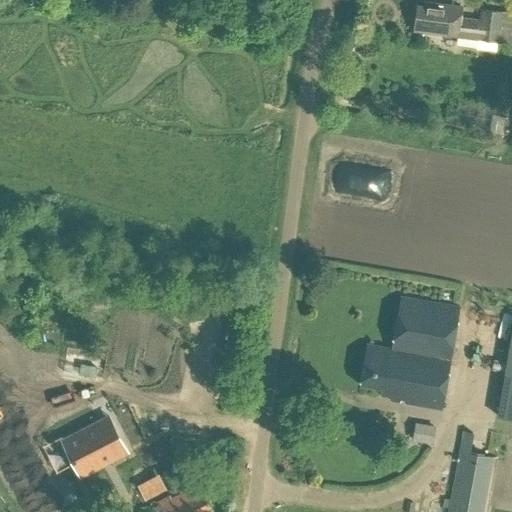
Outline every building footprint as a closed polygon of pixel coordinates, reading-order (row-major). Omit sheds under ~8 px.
[(456,38),(460,8),(421,3),(421,7),(415,7),(412,32),(456,38)] [(511,14),(480,10),(476,41),(511,45),(511,39),(511,14)] [(389,397),(388,401),(438,410),(456,308),(399,298),(390,349),(366,345),(359,386),(379,389),(378,395),(389,397)] [(511,325),(496,415),(511,417),(511,325)] [(109,417),(62,441),(79,475),(126,450),(109,417)] [(411,422),(409,439),(431,442),(433,424),(411,422)] [(478,511),(486,456),(478,455),(480,446),(459,444),(458,452),(451,452),(443,511),(478,511)] [(142,499),(164,487),(156,471),(134,483),(142,499)] [(142,511),(207,511),(197,486),(170,498),(167,492),(139,504),(142,511)]
